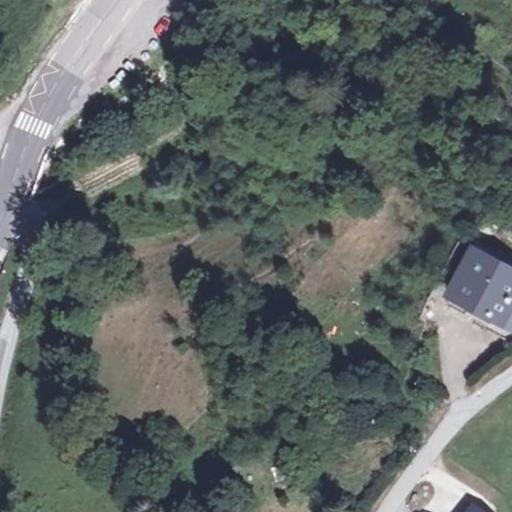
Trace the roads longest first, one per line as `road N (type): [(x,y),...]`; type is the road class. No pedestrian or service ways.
road 1 (secondary): [(6,204),(44,99),(117,0)]
road 2 (residential): [(6,204),(27,213),(27,235),(0,379)]
road 3 (residential): [(385,511),(462,414),(511,378)]
